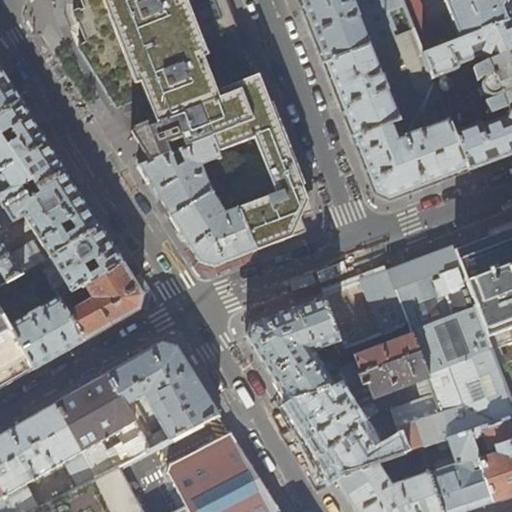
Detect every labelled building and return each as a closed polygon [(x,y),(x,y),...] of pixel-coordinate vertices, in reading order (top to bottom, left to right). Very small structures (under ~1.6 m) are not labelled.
[(211,138),(216,151),(254,136),(276,193),(238,207),(256,251),(280,242),(292,238),(299,220),(308,201),(302,187),(275,117),(259,76),(256,77),(231,14),(203,24),(199,13),(194,1),(196,0),(81,0),(84,7),(82,8),(80,6),(72,9),(72,11),(76,23),(78,23),(82,33),(86,42),(78,47),(117,109),(134,102),(139,114),(144,128),(131,133),(141,148),(150,163),(171,154),(166,143),(181,137),(186,148),(211,138)] [(401,0),(298,0),(309,26),(324,64),(414,32),(401,0)] [(401,0),(414,32),(423,56),(451,45),(448,38),(436,43),(419,0),(401,0)] [(503,0),(445,0),(461,41),(511,21),(503,0)] [(511,22),(511,21),(461,41),(451,45),(423,56),(432,79),(460,68),(458,64),(481,54),(487,59),(492,72),(491,75),(486,77),(482,81),(481,86),(483,90),(485,94),(490,96),(494,96),(499,95),(501,95),(507,109),(505,117),(482,126),(480,122),(453,133),(468,171),(485,164),(511,154),(511,22)] [(432,79),(423,56),(414,32),(324,64),(344,115),(353,138),(442,104),(432,79)] [(0,114),(20,102),(0,69),(0,114)] [(0,188),(0,204),(2,208),(64,171),(43,137),(20,102),(0,114),(0,180),(3,186),(0,188)] [(453,133),(442,104),(353,138),(375,194),(389,200),(430,185),(468,171),(453,133)] [(219,157),(216,151),(211,138),(186,148),(171,154),(150,163),(139,167),(157,196),(187,244),(199,263),(213,268),(234,260),(256,251),(238,207),(224,213),(210,191),(200,165),(219,157)] [(23,217),(49,259),(101,229),(83,200),(64,171),(2,208),(0,209),(0,274),(7,284),(40,264),(44,262),(32,244),(11,257),(0,240),(0,228),(0,229),(1,230),(23,217)] [(224,190),(229,202),(235,200),(231,188),(224,190)] [(111,246),(101,229),(49,259),(44,262),(40,264),(58,299),(59,300),(75,290),(84,285),(122,263),(111,246)] [(511,229),(487,238),(454,251),(491,350),(511,405),(511,229)] [(454,251),(452,247),(399,267),(385,272),(405,320),(405,321),(411,335),(416,348),(426,375),(491,350),(454,251)] [(112,326),(139,310),(143,295),(132,278),(122,263),(84,285),(93,300),(85,304),(82,300),(75,290),(59,300),(84,343),(112,326)] [(405,320),(385,272),(359,282),(359,284),(353,286),(345,289),(344,287),(320,296),(338,343),(345,340),(346,343),(405,320)] [(338,343),(320,296),(257,320),(250,322),(245,337),(273,380),(291,409),(336,387),(331,379),(326,373),(332,369),(327,362),(321,365),(313,353),(338,343)] [(84,343),(59,300),(58,299),(8,326),(34,372),(61,356),(84,343)] [(0,391),(8,387),(34,372),(8,326),(0,311),(0,391)] [(359,376),(416,348),(411,335),(351,357),(354,365),(338,374),(331,379),(336,387),(359,376)] [(107,375),(130,415),(137,411),(132,403),(143,396),(162,429),(153,434),(151,430),(156,427),(156,426),(141,435),(150,450),(189,430),(219,415),(176,347),(161,343),(139,356),(107,375)] [(425,379),(427,378),(426,375),(416,348),(359,376),(363,386),(366,385),(371,399),(412,384),(418,401),(384,414),(379,414),(381,417),(370,423),(386,447),(400,440),(405,454),(446,440),(449,440),(425,379)] [(511,417),(511,405),(491,350),(426,375),(427,378),(425,379),(449,440),(469,432),(511,417)] [(83,388),(55,404),(97,478),(116,468),(101,441),(116,433),(121,442),(114,446),(120,456),(127,452),(132,460),(150,450),(141,435),(130,415),(107,375),(83,388)] [(358,384),(360,387),(363,386),(359,376),(336,387),(291,409),(315,447),(335,478),(376,464),(405,454),(400,440),(386,447),(370,423),(381,417),(379,414),(377,415),(377,417),(361,428),(340,395),(358,384)] [(19,425),(0,435),(0,484),(15,511),(32,511),(38,509),(25,485),(64,463),(78,488),(97,478),(55,404),(19,425)] [(511,436),(508,425),(511,423),(511,417),(469,432),(476,452),(494,446),(496,454),(479,460),(493,502),(511,495),(511,436)] [(182,500),(175,486),(174,487),(173,484),(174,484),(169,475),(168,475),(167,473),(170,465),(172,464),(173,464),(199,449),(189,430),(150,450),(132,460),(117,467),(141,511),(188,511),(184,503),(183,503),(182,500)] [(280,511),(261,482),(230,432),(199,449),(173,464),(172,464),(170,465),(167,473),(168,475),(169,475),(174,484),(173,484),(174,487),(175,486),(182,500),(183,503),(184,503),(188,511),(280,511)] [(476,452),(469,432),(449,440),(446,440),(454,464),(450,465),(448,460),(433,465),(435,471),(428,473),(441,511),(463,511),(467,511),(493,502),(479,460),(476,452)] [(441,511),(428,473),(428,472),(389,485),(376,464),(335,478),(356,511),(441,511)] [(141,511),(117,467),(116,468),(97,478),(78,488),(56,499),(44,506),(38,509),(32,511),(141,511)] [(0,511),(15,511),(0,484),(0,511)] [(44,506),(56,499),(52,491),(39,498),(44,506)]
